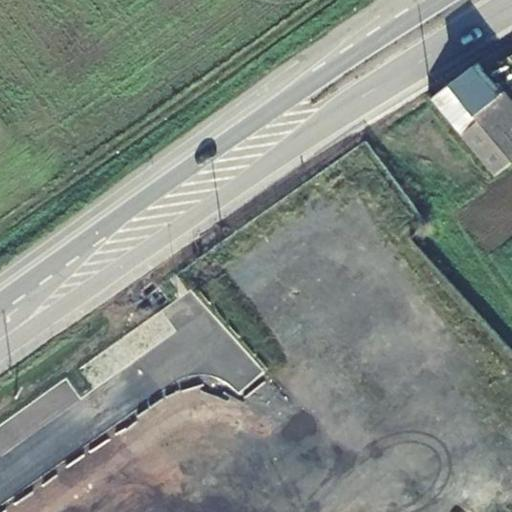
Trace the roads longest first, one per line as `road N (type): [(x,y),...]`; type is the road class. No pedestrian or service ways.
road 1 (primary): [(0,348),(354,100),(511,4)]
road 2 (primary): [(400,25),(0,300)]
